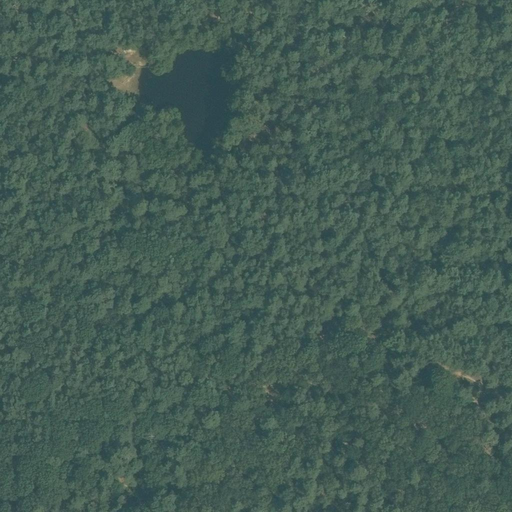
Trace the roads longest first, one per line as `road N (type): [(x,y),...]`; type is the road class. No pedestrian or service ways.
road 1 (track): [(332,325),(331,264),(301,148),(298,42),(251,8)]
road 2 (track): [(83,511),(157,463),(264,356),(332,325)]
road 3 (track): [(0,58),(127,50),(251,8)]
road 4 (track): [(332,325),(511,322)]
road 5 (track): [(362,329),(511,405)]
road 6 (track): [(234,13),(301,148)]
